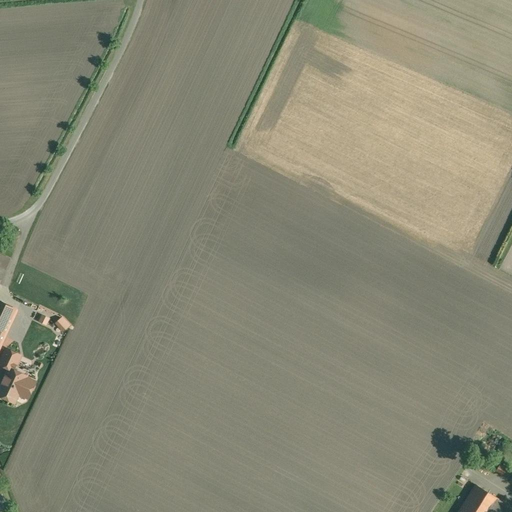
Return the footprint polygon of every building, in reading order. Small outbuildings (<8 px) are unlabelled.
[(10,262),(0,257),(0,269),(5,272),(10,262)] [(17,311),(0,303),(0,330),(6,333),(17,311)] [(21,356),(6,349),(0,361),(0,365),(8,369),(9,368),(14,371),(21,356)] [(14,371),(9,368),(8,369),(0,387),(0,396),(14,403),(20,389),(30,394),(31,391),(33,390),(34,387),(34,385),(35,382),(25,378),(26,377),(14,371)] [(476,485),(459,511),(490,511),(498,500),(498,499),(476,485)] [(511,511),(511,509),(498,500),(490,511),(511,511)]
